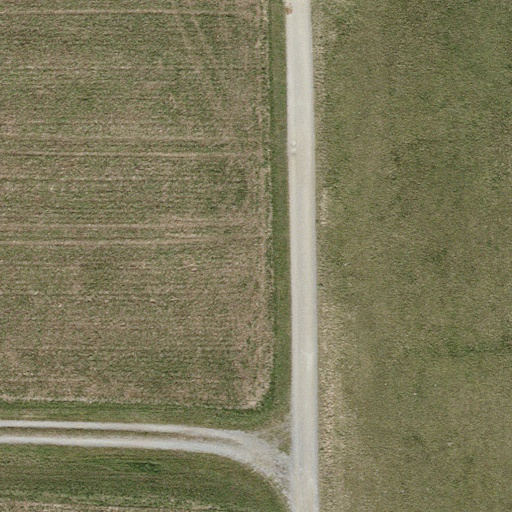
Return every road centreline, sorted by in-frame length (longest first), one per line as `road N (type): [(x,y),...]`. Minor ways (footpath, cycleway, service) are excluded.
road 1 (track): [(299,0),(305,511)]
road 2 (track): [(305,448),(0,432)]
